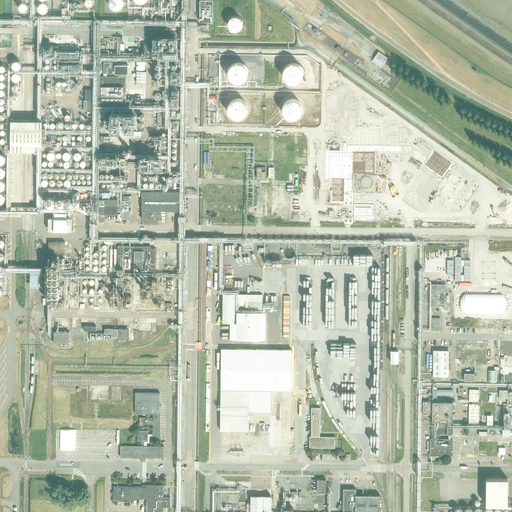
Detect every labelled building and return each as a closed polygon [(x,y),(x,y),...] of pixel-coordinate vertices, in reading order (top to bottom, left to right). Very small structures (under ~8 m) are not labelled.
[(29,6),(29,4),(29,3),(28,1),(27,1),(25,0),(24,1),(22,1),(21,3),(21,4),(21,5),(21,6),(22,7),(24,8),(25,9),(27,8),(28,7),(29,6)] [(122,3),(123,1),(122,0),(107,0),(107,1),(107,3),(108,4),(108,6),(109,7),(111,8),(112,8),(114,9),(115,9),(116,9),(118,8),(119,8),(120,7),(121,6),(122,4),(122,3)] [(49,8),(49,7),(48,6),(47,4),(46,3),(45,3),(43,3),(42,4),(41,5),(41,7),(41,8),(42,10),(43,11),(44,11),(46,11),(47,10),(48,9),(49,8)] [(243,24),(243,23),(243,21),(242,19),(242,18),(241,17),(239,16),(238,15),(237,15),(235,14),(233,14),(232,15),(230,16),(229,17),(228,18),(227,19),(226,21),(226,22),(226,24),(227,25),(228,27),(228,28),(230,29),(231,30),(234,31),(236,31),(238,30),(239,29),(240,29),(242,27),(242,26),(243,24)] [(314,15),(312,19),(322,24),(324,20),(314,15)] [(373,60),(383,66),(390,56),(380,50),(373,60)] [(14,63),(13,63),(13,64),(13,65),(13,66),(13,67),(14,68),(15,69),(16,69),(17,69),(18,69),(19,69),(20,69),(20,68),(21,67),(21,66),(21,65),(21,64),(21,63),(20,62),(19,61),(18,61),(17,61),(16,61),(15,62),(14,62),(14,63)] [(246,74),(247,72),(246,70),(246,68),(245,66),(244,65),(242,63),(241,62),(239,62),(237,61),(234,62),(232,62),(230,63),(229,64),(228,66),(227,67),(226,70),(226,72),(226,74),(227,75),(227,77),(229,79),(230,80),(232,81),(234,82),(236,82),(238,82),(240,81),(242,80),(243,79),(245,78),(246,76),(246,74)] [(303,74),(303,72),(303,70),(302,68),(301,66),(300,65),(299,63),(297,62),(295,62),(293,61),(291,61),(290,62),(288,63),(286,64),(285,65),(283,67),(283,69),(282,71),(282,73),(283,75),(284,77),(285,79),(286,80),(288,81),(290,82),(292,82),(294,82),(296,81),(298,80),(300,79),(301,78),(302,76),(303,74)] [(146,72),(145,72),(144,62),(136,62),(136,83),(146,83),(146,72)] [(128,65),(115,65),(115,73),(128,74),(128,65)] [(14,74),(14,75),(13,76),(13,77),(13,78),(14,79),(14,80),(15,80),(16,80),(17,81),(18,81),(19,80),(20,80),(20,79),(21,79),(21,78),(21,77),(21,76),(21,75),(21,74),(20,74),(20,73),(19,73),(18,73),(17,72),(16,73),(15,73),(14,74)] [(71,78),(67,77),(66,78),(62,76),(59,83),(67,86),(71,78)] [(123,77),(101,77),(101,100),(123,100),(123,77)] [(247,110),(247,108),(247,106),(246,104),(245,103),(244,101),(243,100),(241,99),(239,98),(237,98),(235,98),(233,98),(232,99),(230,101),(228,102),(227,104),(227,106),(227,108),(227,110),(227,111),(228,113),(229,115),(231,116),(232,117),(234,118),(236,118),(238,118),(240,118),(242,117),(243,115),(245,114),(246,112),(247,110)] [(301,111),(301,108),(301,107),(301,105),(300,103),(299,102),(297,100),(295,99),(293,99),(292,98),(289,99),(287,99),(286,100),(284,101),(283,103),(282,105),(281,107),(281,108),(281,111),(282,112),(283,114),(284,115),(286,117),(287,118),(289,118),(291,119),(293,118),(295,118),(297,117),(298,115),(300,114),(300,112),(301,111)] [(11,121),(11,144),(25,144),(32,144),(35,144),(35,145),(42,146),(42,121),(32,121),(25,121),(11,121)] [(398,124),(385,123),(385,143),(398,143),(398,124)] [(236,141),(241,144),(244,138),(239,135),(236,141)] [(225,142),(225,140),(225,139),(224,138),(223,137),(221,136),(220,136),(219,136),(218,137),(217,138),(217,139),(217,140),(217,142),(218,143),(219,144),(220,145),(222,144),(224,144),(225,142)] [(235,142),(235,140),(235,139),(234,137),(233,137),(231,136),(229,136),(229,137),(228,137),(227,139),(227,140),(227,142),(228,143),(229,144),(230,145),(231,145),(232,144),(234,143),(235,142)] [(247,161),(244,158),(248,154),(245,151),(242,153),(244,155),(236,163),(241,167),(247,161)] [(445,159),(422,191),(455,214),(477,182),(445,159)] [(279,174),(286,165),(282,162),(275,171),(279,174)] [(261,167),(257,167),(257,179),(265,179),(265,172),(261,172),(261,167)] [(179,192),(142,191),(142,220),(160,220),(160,210),(178,211),(179,192)] [(104,205),(99,205),(99,214),(117,214),(117,200),(104,199),(104,205)] [(17,241),(17,227),(3,227),(3,244),(4,244),(4,248),(0,248),(0,257),(8,258),(8,241),(17,241)] [(168,245),(168,262),(177,263),(178,245),(168,245)] [(151,247),(123,246),(123,256),(128,256),(128,258),(134,258),(134,271),(155,271),(155,249),(151,248),(151,247)] [(295,255),(295,253),(295,251),(294,250),(293,249),(292,248),(291,248),(289,248),(288,249),(287,250),(286,251),(286,253),(286,255),(288,256),(289,257),(291,257),(292,257),(294,256),(295,255)] [(377,255),(377,251),(371,251),(371,250),(364,250),(363,260),(368,260),(369,255),(377,255)] [(69,278),(72,279),(74,279),(77,278),(79,277),(80,275),(80,272),(80,270),(78,268),(76,266),(73,266),(70,266),(68,268),(67,271),(67,273),(68,276),(69,278)] [(307,278),(305,278),(305,284),(308,284),(308,290),(314,290),(314,275),(307,275),(307,278)] [(330,281),(328,281),(327,318),(330,318),(330,324),(338,325),(339,275),(330,275),(330,281)] [(351,276),(350,327),(361,327),(361,282),(358,282),(358,276),(351,276)] [(445,284),(431,284),(431,306),(445,306),(445,284)] [(222,323),(223,323),(226,323),(236,323),(236,339),(259,340),(260,312),(234,312),(234,301),(239,301),(239,306),(245,306),(245,308),(248,308),(247,309),(262,309),(262,295),(235,294),(235,293),(223,293),(222,323)] [(440,318),(430,318),(430,330),(440,330),(440,318)] [(105,334),(111,334),(113,334),(113,337),(118,337),(118,329),(105,329),(105,334)] [(119,329),(118,341),(128,342),(128,329),(119,329)] [(54,343),(69,343),(69,332),(54,332),(54,343)] [(334,338),(334,356),(358,356),(358,354),(361,354),(362,342),(355,342),(355,344),(347,344),(347,341),(341,341),(341,339),(334,338)] [(221,349),(220,430),(248,431),(248,411),(270,411),(271,390),(291,390),(291,349),(221,349)] [(433,376),(448,376),(448,350),(431,350),(431,354),(430,354),(430,370),(433,370),(433,376)] [(499,367),(490,367),(489,381),(498,381),(499,367)] [(467,379),(477,380),(478,370),(467,369),(467,379)] [(481,387),(471,387),(471,400),(480,400),(480,393),(481,393),(481,387)] [(510,387),(501,387),(501,396),(510,396),(510,387)] [(153,425),(153,436),(155,436),(155,438),(160,439),(160,414),(159,414),(159,392),(135,392),(135,414),(154,414),(154,418),(140,418),(139,425),(153,425)] [(96,416),(134,416),(134,402),(96,402),(96,416)] [(422,414),(432,414),(432,439),(430,439),(429,456),(452,456),(452,439),(438,439),(438,434),(452,434),(452,402),(423,402),(422,414)] [(481,423),(481,417),(480,402),(470,402),(470,423),(481,423)] [(335,437),(320,437),(320,408),(311,408),(311,436),(309,436),(309,448),(335,448),(335,437)] [(489,425),(502,425),(501,416),(495,416),(495,412),(489,412),(489,425)] [(164,458),(164,446),(144,446),(144,441),(147,441),(148,431),(138,430),(138,441),(141,441),(141,446),(120,446),(120,457),(140,457),(140,461),(145,461),(145,457),(164,458)] [(329,491),(329,476),(320,476),(320,490),(329,491)] [(485,505),(507,505),(507,479),(486,478),(485,505)] [(163,485),(162,485),(161,485),(146,485),(142,485),(142,487),(113,486),(113,492),(111,492),(111,495),(113,495),(113,499),(120,499),(120,501),(124,501),(124,499),(146,499),(145,511),(162,511),(163,507),(170,507),(170,497),(163,497),(163,485)] [(210,511),(216,511),(216,489),(233,489),(233,485),(215,485),(215,511),(210,511)] [(355,495),(356,489),(343,488),(342,511),(379,511),(379,495),(355,495)] [(275,491),(254,491),(254,509),(275,509),(275,491)] [(481,503),(478,508),(484,511),(487,507),(481,503)]
